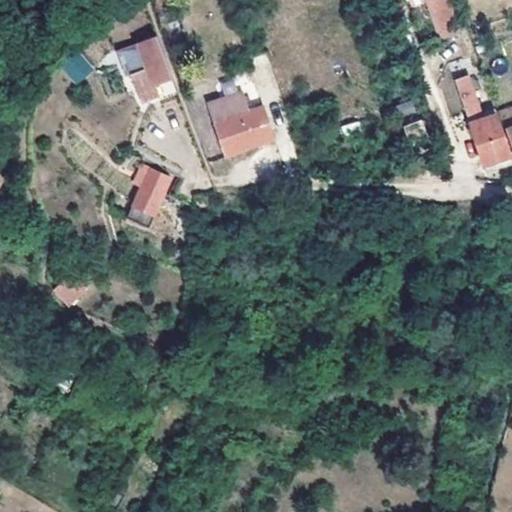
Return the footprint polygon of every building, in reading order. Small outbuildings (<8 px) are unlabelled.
[(425,0),(435,37),(458,32),(450,0),(425,0)] [(135,44),(151,84),(170,77),(155,35),(135,44)] [(61,59),(70,83),(91,75),(82,51),(61,59)] [(447,68),(484,171),(510,162),(508,156),(490,105),(478,109),(461,63),(447,68)] [(207,105),(225,155),(273,139),(261,107),(249,111),(242,93),(207,105)] [(511,154),(511,98),(494,104),(511,154)] [(402,125),(412,153),(430,146),(421,119),(402,125)] [(151,213),(170,179),(150,169),(131,202),(151,213)] [(68,308),(89,287),(73,271),(52,291),(68,308)]
